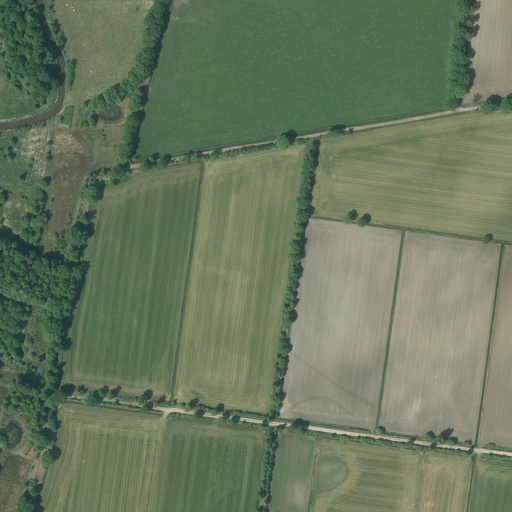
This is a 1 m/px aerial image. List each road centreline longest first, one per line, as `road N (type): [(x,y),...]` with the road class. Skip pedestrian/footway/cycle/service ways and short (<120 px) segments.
road 1 (track): [(455,111),(126,166),(96,182),(61,304),(55,393)]
road 2 (track): [(272,423),(511,455)]
road 3 (track): [(55,393),(272,423)]
